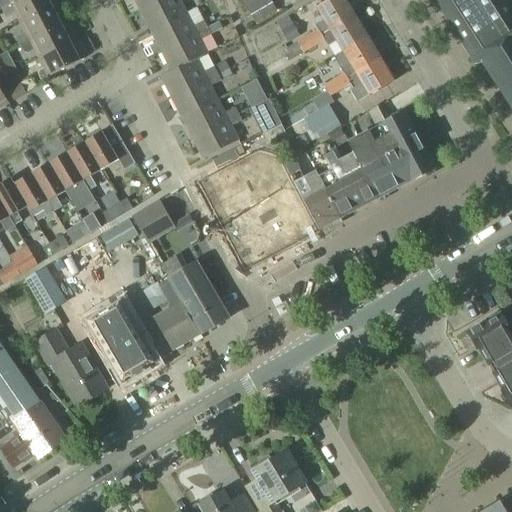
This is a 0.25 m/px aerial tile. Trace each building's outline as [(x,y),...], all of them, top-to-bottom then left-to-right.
[(0,0),(0,7),(1,10),(10,6),(20,0),(0,0)] [(20,0),(10,6),(1,10),(5,18),(14,14),(19,23),(56,5),(53,0),(20,0)] [(134,0),(140,11),(162,0),(134,0)] [(162,0),(140,11),(150,31),(186,13),(179,0),(162,0)] [(241,0),(255,24),(276,11),(269,0),(241,0)] [(300,41),(298,42),(300,48),(354,15),(344,0),(330,0),(316,8),(323,20),(314,25),(318,30),(300,41)] [(498,0),(441,0),(479,58),(476,60),(480,65),(482,64),(511,110),(511,0),(500,0),(499,1),(498,0)] [(24,33),(14,38),(19,47),(29,42),(65,23),(56,5),(19,23),(24,33)] [(186,13),(150,31),(161,52),(207,28),(204,21),(193,27),(186,13)] [(354,15),(300,48),(303,52),(324,41),(327,46),(336,41),(342,52),(367,37),(354,15)] [(287,17),(274,23),(282,36),(286,43),(298,37),(287,17)] [(211,35),(222,29),(218,22),(207,28),(211,35)] [(29,42),(19,47),(22,52),(27,54),(33,51),(38,60),(74,41),(65,23),(29,42)] [(207,28),(161,52),(171,71),(196,60),(207,55),(200,40),(211,35),(207,28)] [(351,66),(342,72),(344,74),(347,79),(380,59),(367,37),(342,52),(351,66)] [(38,71),(37,76),(41,82),(48,78),(84,59),(74,41),(38,60),(43,69),(38,71)] [(344,74),(335,80),(338,85),(336,86),(339,91),(350,85),(353,88),(350,90),(358,103),(394,82),(380,59),(347,79),(344,74)] [(171,71),(160,77),(171,98),(217,74),(214,67),(203,73),(196,60),(171,71)] [(224,62),(214,67),(217,74),(227,69),(224,62)] [(217,74),(221,81),(230,76),(227,69),(217,74)] [(217,74),(171,98),(181,118),(217,99),(210,86),(221,81),(217,74)] [(335,80),(324,87),(330,97),(339,91),(336,86),(338,85),(335,80)] [(21,86),(9,93),(14,101),(26,93),(21,86)] [(0,108),(8,104),(0,90),(0,108)] [(217,99),(181,118),(192,138),(238,115),(235,108),(224,113),(217,99)] [(327,107),(305,121),(317,141),(327,135),(339,128),(327,107)] [(348,143),(355,157),(377,200),(435,169),(405,113),(348,143)] [(238,115),(192,138),(203,159),(238,141),(231,127),(242,122),(238,115)] [(267,118),(255,124),(260,135),(261,135),(261,136),(280,127),(275,115),(271,117),(267,118)] [(290,148),(280,127),(261,136),(266,146),(274,142),(277,148),(285,150),(290,148)] [(339,128),(327,135),(331,143),(344,136),(339,128)] [(102,132),(84,142),(101,171),(118,161),(124,170),(135,164),(121,141),(111,147),(102,132)] [(303,135),(289,142),(294,152),(308,145),(303,135)] [(84,142),(66,153),(88,189),(89,191),(96,186),(90,177),(101,171),(84,142)] [(288,159),(283,162),(290,176),(293,183),(316,173),(330,200),(328,200),(331,206),(332,205),(340,219),(377,200),(355,157),(340,165),(333,152),(312,163),(307,152),(288,159)] [(66,153),(49,163),(66,192),(70,200),(88,189),(66,153)] [(49,163),(31,173),(54,212),(62,207),(56,197),(66,192),(49,163)] [(31,173),(14,184),(27,207),(30,213),(41,206),(47,216),(54,212),(31,173)] [(316,173),(293,183),(319,231),(340,219),(332,205),(331,206),(328,200),(330,200),(316,173)] [(11,178),(0,184),(0,199),(15,226),(23,221),(17,213),(27,207),(14,184),(11,178)] [(113,192),(95,202),(108,223),(125,213),(119,203),(113,192)] [(181,223),(194,219),(187,196),(174,201),(181,223)] [(0,199),(0,222),(2,222),(7,231),(15,226),(0,199)] [(126,199),(119,203),(125,213),(132,209),(126,199)] [(159,202),(133,217),(149,243),(174,228),(159,202)] [(224,210),(214,216),(229,243),(239,238),(224,210)] [(92,214),(82,220),(83,221),(84,223),(90,234),(97,230),(100,228),(92,214)] [(111,229),(100,235),(109,251),(138,234),(129,219),(111,229)] [(84,223),(77,227),(83,238),(90,234),(84,223)] [(63,236),(49,244),(55,254),(69,247),(63,236)] [(49,244),(42,248),(48,258),(55,254),(49,244)] [(21,260),(14,264),(20,275),(27,271),(21,260)] [(182,271),(169,278),(169,279),(173,286),(201,334),(229,318),(197,263),(182,271)] [(0,282),(2,285),(20,275),(14,264),(0,271),(0,282)] [(67,301),(63,295),(47,266),(26,278),(46,313),(67,301)] [(170,308),(154,317),(173,350),(201,334),(169,279),(173,286),(163,292),(171,304),(168,306),(170,308)] [(118,304),(89,321),(123,379),(152,363),(118,304)] [(501,314),(467,333),(477,351),(478,350),(487,367),(491,365),(496,373),(492,375),(501,392),(511,410),(511,409),(511,334),(510,331),(511,331),(501,314)] [(57,330),(35,342),(48,365),(53,362),(78,406),(106,389),(80,345),(69,351),(57,330)] [(0,345),(0,400),(23,434),(2,449),(14,466),(34,452),(38,458),(64,441),(58,431),(60,428),(44,405),(42,407),(0,345)] [(376,422),(355,432),(360,443),(381,433),(376,422)] [(387,444),(370,453),(381,472),(397,462),(387,444)] [(258,481),(247,487),(261,511),(280,511),(274,501),(305,483),(287,452),(253,472),(258,481)] [(201,508),(194,511),(253,511),(244,496),(230,504),(224,493),(213,498),(211,495),(200,502),(202,505),(200,506),(201,508)] [(511,511),(511,498),(488,511),(511,511)]
